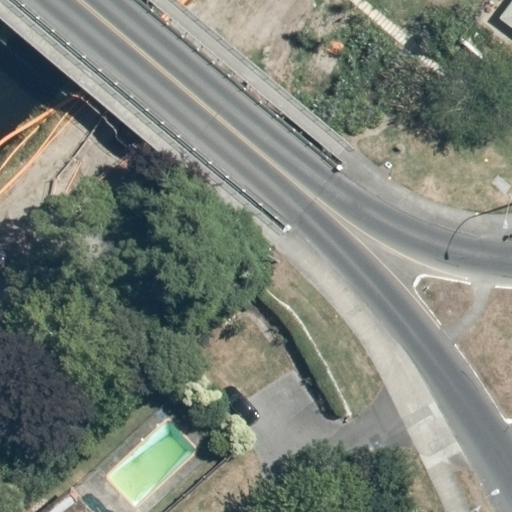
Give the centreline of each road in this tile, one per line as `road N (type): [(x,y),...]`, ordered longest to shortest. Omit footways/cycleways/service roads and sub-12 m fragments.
road 1 (secondary): [(511,478),(314,199)]
road 2 (secondary): [(78,0),(314,199)]
road 3 (secondary): [(314,199),(446,249),(511,261)]
